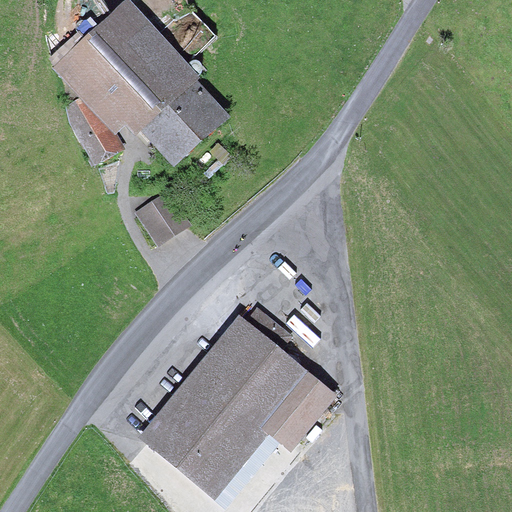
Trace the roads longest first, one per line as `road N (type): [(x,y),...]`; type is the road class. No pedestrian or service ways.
road 1 (unclassified): [(330,141),(185,290),(15,511)]
road 2 (unclassified): [(367,511),(330,141)]
road 3 (unclassified): [(427,0),(330,141)]
